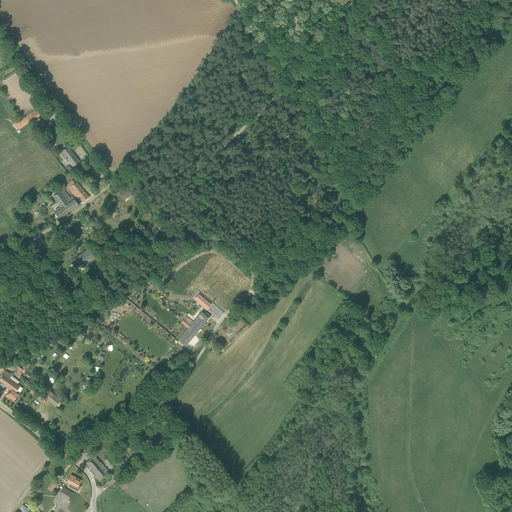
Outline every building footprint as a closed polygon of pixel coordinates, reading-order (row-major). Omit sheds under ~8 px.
[(16,125),(19,129),(39,114),(36,110),(16,125)] [(36,121),(31,124),(39,134),(44,131),(40,126),(44,123),(40,118),(36,121)] [(80,162),(68,146),(62,151),(67,158),(65,160),(68,163),(70,161),(74,166),(80,162)] [(66,186),(77,199),(80,196),(83,201),(89,196),(77,182),(75,183),(72,180),(66,186)] [(55,212),(60,218),(79,205),(73,196),(70,198),(64,189),(54,196),(62,207),(55,212)] [(134,196),(132,194),(129,189),(121,194),(126,202),(134,196)] [(63,228),(52,235),(56,241),(71,231),(66,223),(62,226),(63,228)] [(71,261),(75,267),(76,268),(94,257),(89,250),(71,261)] [(195,299),(207,309),(211,305),(199,294),(195,299)] [(209,318),(211,316),(206,312),(204,314),(202,312),(193,322),(186,316),(181,322),(188,328),(178,340),(185,346),(206,322),(207,322),(210,319),(209,318)] [(195,353),(204,344),(199,340),(190,349),(195,353)] [(36,352),(30,347),(27,351),(33,355),(36,352)] [(14,371),(20,375),(24,370),(18,365),(15,368),(16,369),(14,371)] [(12,375),(6,371),(3,375),(2,375),(0,377),(1,378),(0,378),(0,380),(12,390),(8,395),(7,394),(6,396),(10,399),(11,398),(14,400),(18,395),(15,392),(19,388),(16,386),(18,384),(10,379),(12,375)] [(61,400),(58,398),(53,394),(50,391),(45,398),(48,400),(56,406),(61,400)] [(80,451),(78,449),(73,457),(80,461),(85,453),(84,453),(86,450),(82,447),(80,451)] [(95,456),(86,463),(97,475),(95,476),(99,481),(109,472),(107,470),(101,462),(100,463),(95,456)] [(71,475),(67,482),(77,487),(81,482),(75,478),(75,477),(71,475)] [(53,480),(48,487),(54,491),(59,484),(53,480)] [(64,488),(59,495),(67,501),(72,493),(64,488)]
